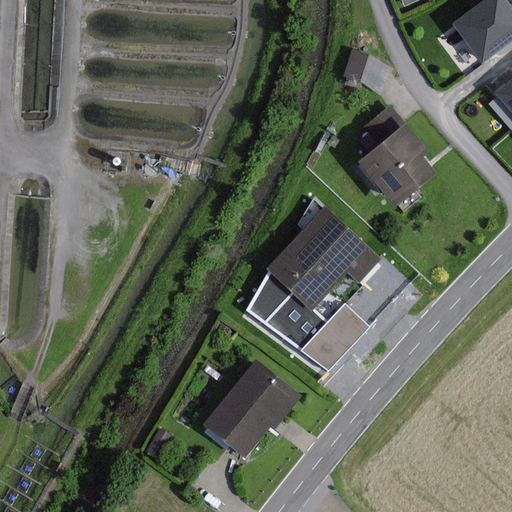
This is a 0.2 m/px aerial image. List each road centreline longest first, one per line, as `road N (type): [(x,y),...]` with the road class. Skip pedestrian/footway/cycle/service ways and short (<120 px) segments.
road 1 (secondary): [(285,511),(372,400),(511,250)]
road 2 (residential): [(511,183),(434,95),(386,0)]
